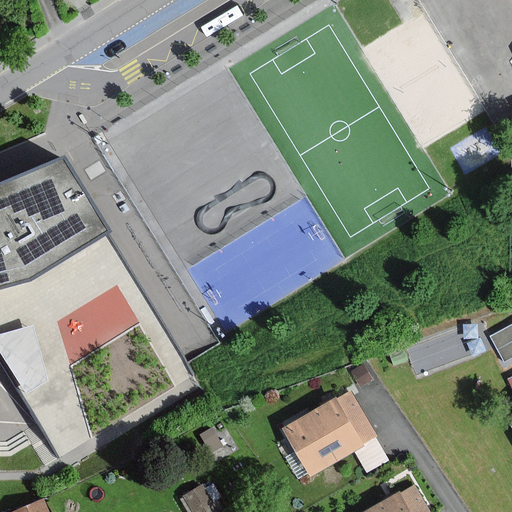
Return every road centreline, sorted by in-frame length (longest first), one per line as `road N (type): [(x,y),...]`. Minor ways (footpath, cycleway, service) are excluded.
road 1 (residential): [(144,0),(0,89)]
road 2 (residential): [(379,400),(456,511)]
